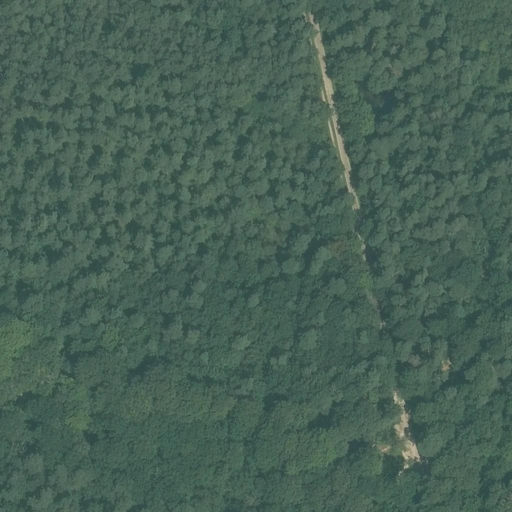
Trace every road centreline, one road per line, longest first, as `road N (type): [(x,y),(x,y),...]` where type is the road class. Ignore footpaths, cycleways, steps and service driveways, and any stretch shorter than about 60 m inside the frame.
road 1 (track): [(404,486),(0,386)]
road 2 (track): [(309,0),(385,333)]
road 3 (unclassified): [(409,511),(429,468),(511,382)]
road 4 (track): [(385,333),(407,479)]
